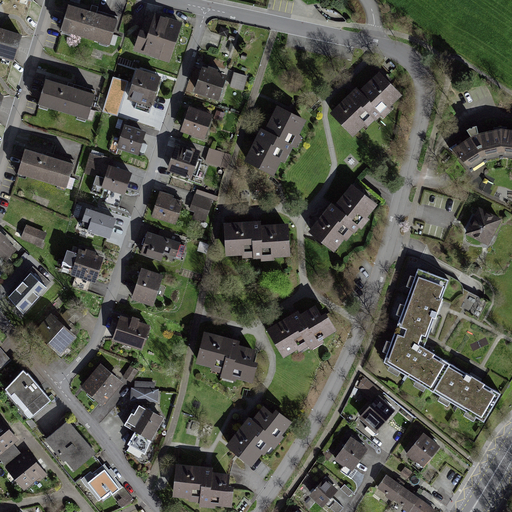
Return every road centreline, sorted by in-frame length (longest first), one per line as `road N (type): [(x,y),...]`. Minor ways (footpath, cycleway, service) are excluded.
road 1 (residential): [(253,511),(310,430),(362,323),(427,95)]
road 2 (residential): [(206,9),(100,331),(57,384)]
road 3 (residential): [(206,9),(398,51),(414,62),(427,95)]
road 4 (residential): [(0,168),(51,0)]
road 5 (residential): [(164,511),(57,384)]
